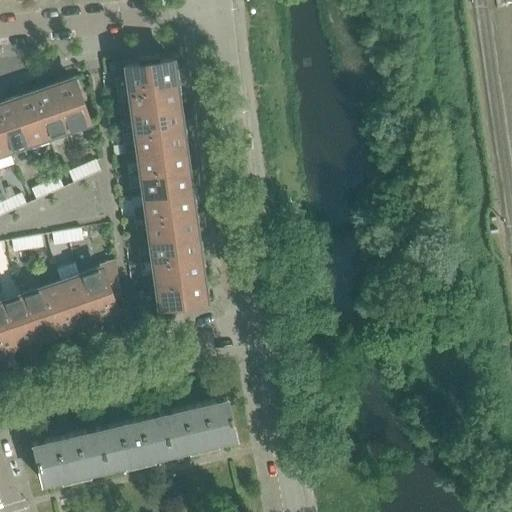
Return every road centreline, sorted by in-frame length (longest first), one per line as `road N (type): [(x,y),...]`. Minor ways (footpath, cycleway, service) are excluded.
road 1 (residential): [(261,323),(218,5)]
road 2 (residential): [(0,405),(261,323)]
road 3 (residential): [(218,5),(0,33)]
road 4 (residential): [(295,511),(261,323)]
